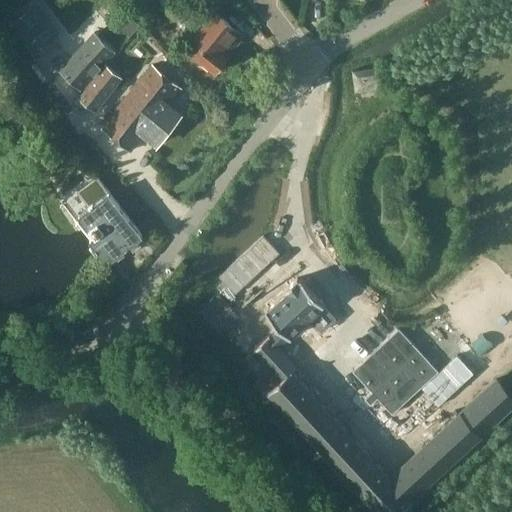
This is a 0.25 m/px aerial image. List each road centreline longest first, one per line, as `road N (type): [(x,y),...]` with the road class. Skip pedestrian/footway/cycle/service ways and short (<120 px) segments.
road 1 (unclassified): [(0,365),(51,359),(98,338),(129,311),(309,70)]
road 2 (track): [(45,70),(94,138),(189,228)]
road 3 (unclassified): [(309,70),(419,0)]
